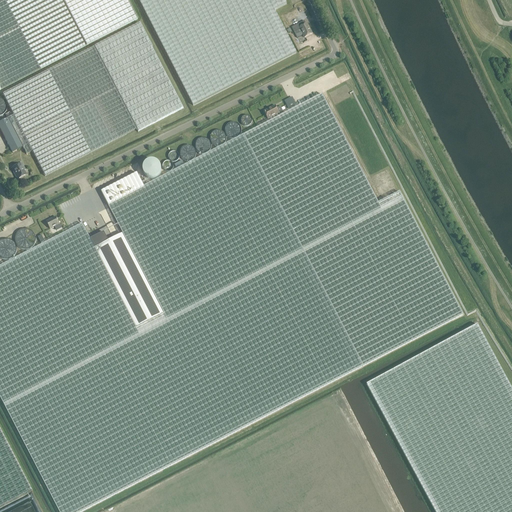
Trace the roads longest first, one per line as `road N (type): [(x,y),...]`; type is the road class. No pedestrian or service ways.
road 1 (unclassified): [(9,207),(333,51)]
road 2 (track): [(453,0),(511,120)]
